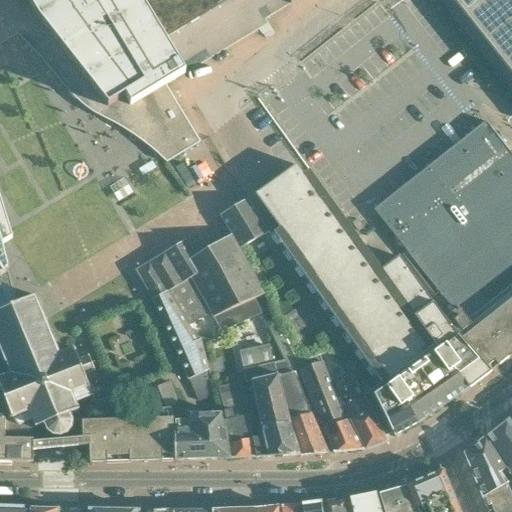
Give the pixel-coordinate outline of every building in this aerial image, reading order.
[(0,202),(0,46),(18,36),(33,51),(40,59),(47,67),(55,75),(61,84),(68,92),(76,100),(84,107),(93,114),(103,119),(113,124),(122,129),(131,135),(140,141),(149,148),(158,155),(167,164),(201,143),(166,86),(185,75),(163,40),(229,0),(288,0),(291,4),(297,0),(0,0),(0,310),(16,304),(2,246),(12,240),(0,202)] [(511,0),(451,0),(511,76),(511,0)] [(511,155),(486,122),(374,210),(387,226),(454,311),(444,319),(453,330),(456,334),(469,348),(490,374),(511,356),(511,155)] [(460,141),(448,125),(441,130),(453,146),(460,141)] [(378,267),(326,195),(310,207),(280,229),(274,233),(382,383),(388,379),(429,350),(446,338),(389,259),(378,267)] [(260,291),(245,265),(248,263),(240,249),(271,232),(257,214),(249,200),(220,218),(232,236),(194,258),(184,242),(147,264),(136,271),(150,301),(166,293),(190,279),(210,314),(212,318),(253,300),(263,296),(260,291)] [(467,391),(490,374),(469,348),(456,334),(453,330),(444,319),(399,257),(381,271),(426,333),(438,349),(467,391)] [(190,279),(166,293),(188,328),(210,314),(190,279)] [(188,328),(166,293),(150,301),(187,380),(189,379),(208,370),(199,339),(196,340),(188,328)] [(72,428),(73,423),(72,420),(70,413),(79,409),(75,402),(92,395),(73,348),(69,349),(68,347),(58,351),(35,296),(16,304),(0,310),(0,394),(10,420),(13,419),(16,427),(30,421),(33,427),(35,427),(35,428),(44,425),(47,432),(53,436),(60,437),(67,434),(72,428)] [(219,332),(260,316),(253,300),(212,318),(219,332)] [(279,324),(269,329),(286,362),(291,374),(298,372),(333,453),(334,453),(343,453),(349,452),(362,451),(344,418),(330,385),(321,364),(318,357),(298,364),(279,324)] [(269,345),(240,352),(243,371),(242,372),(245,384),(250,383),(259,422),(255,422),(257,432),(256,432),(257,438),(253,439),(256,458),(263,458),(268,458),(288,457),(292,457),(300,456),(289,425),(290,425),(289,420),(276,377),(291,374),(286,362),(273,365),(269,345)] [(391,383),(419,424),(422,422),(421,422),(441,408),(460,395),(460,396),(467,391),(438,349),(391,383)] [(328,454),(310,415),(291,374),(276,377),(290,425),(289,425),(300,456),(300,457),(328,454)] [(387,442),(372,411),(365,397),(351,375),(335,384),(341,399),(348,395),(352,403),(345,407),(351,422),(365,451),(388,442),(387,442)] [(253,439),(240,383),(217,388),(225,420),(221,421),(230,460),(256,458),(253,439)] [(419,424),(391,383),(373,396),(394,438),(399,435),(419,424)] [(31,428),(33,427),(30,421),(16,427),(13,419),(10,420),(0,394),(0,462),(32,463),(32,451),(33,442),(33,441),(30,441),(31,428)] [(174,461),(173,431),(173,409),(161,409),(161,415),(81,418),(82,439),(33,442),(32,451),(89,447),(90,464),(107,463),(129,462),(130,462),(147,462),(162,461),(173,461),(174,461)] [(230,460),(221,421),(220,415),(185,415),(185,421),(174,421),(174,431),(173,431),(174,461),(175,461),(175,462),(226,460),(230,460)] [(511,418),(488,437),(487,437),(511,476),(511,418)] [(511,480),(511,476),(487,437),(464,455),(487,511),(489,511),(511,503),(511,500),(505,484),(511,480)] [(458,511),(441,471),(406,487),(414,511),(458,511)] [(414,511),(406,487),(379,495),(383,511),(414,511)] [(379,511),(376,502),(377,502),(375,496),(375,494),(349,499),(350,500),(349,500),(352,511),(379,511)] [(352,511),(349,500),(328,503),(329,511),(352,511)] [(511,511),(511,503),(489,511),(511,511)]
